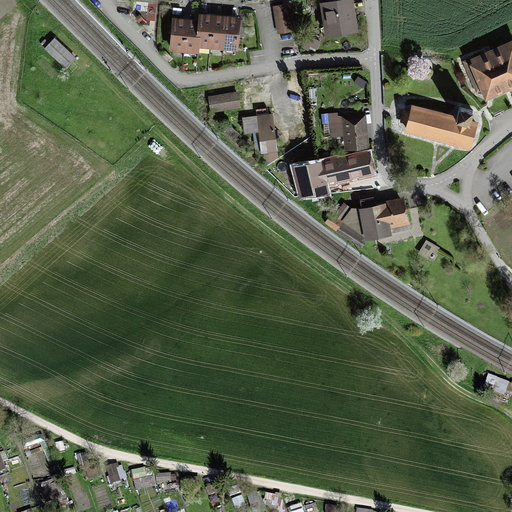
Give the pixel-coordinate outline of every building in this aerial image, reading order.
[(347,0),(344,0),(325,3),(330,31),(352,28),(347,0)] [(289,3),(272,6),(276,32),(293,29),(289,3)] [(233,18),(226,17),(219,17),(213,16),(207,15),(201,15),(200,22),(193,21),(187,20),(182,20),(175,19),(172,48),(184,49),(198,51),(198,44),(210,45),(224,47),(236,48),(239,18),(233,18)] [(321,43),(309,36),(305,44),(317,50),(321,43)] [(45,38),(40,43),(66,68),(75,59),(54,38),(50,43),(45,38)] [(511,58),(506,45),(464,63),(479,99),(511,84),(511,58)] [(237,91),(208,97),(212,115),(241,110),(237,91)] [(454,121),(405,110),(402,121),(400,131),(438,140),(467,147),(473,126),(464,124),(467,114),(457,111),(454,121)] [(272,115),(239,119),(241,134),(255,133),(258,155),(277,153),(272,115)] [(363,115),(328,117),(329,136),(346,136),(346,147),(364,146),(363,115)] [(369,156),(318,165),(317,160),(294,165),(301,199),(324,194),(323,187),(322,183),(372,172),(369,156)] [(355,211),(345,204),(336,218),(330,213),(323,223),(361,249),(368,237),(390,235),(389,228),(406,224),(401,201),(355,211)] [(510,396),(511,391),(511,383),(488,374),(482,387),(504,396),(505,394),(510,396)] [(29,461),(28,461),(34,478),(58,470),(47,441),(25,449),(29,461)] [(109,485),(121,481),(120,480),(127,478),(125,471),(124,471),(122,465),(116,467),(117,468),(105,472),(109,485)] [(146,473),(145,467),(130,470),(132,482),(133,482),(135,490),(156,486),(153,471),(146,473)] [(39,484),(45,503),(57,499),(60,509),(73,505),(72,500),(68,502),(67,498),(66,498),(65,493),(59,475),(51,477),(52,480),(39,484)] [(251,509),(261,506),(256,490),(247,493),(251,509)] [(307,511),(318,511),(315,503),(305,506),(307,511)]
